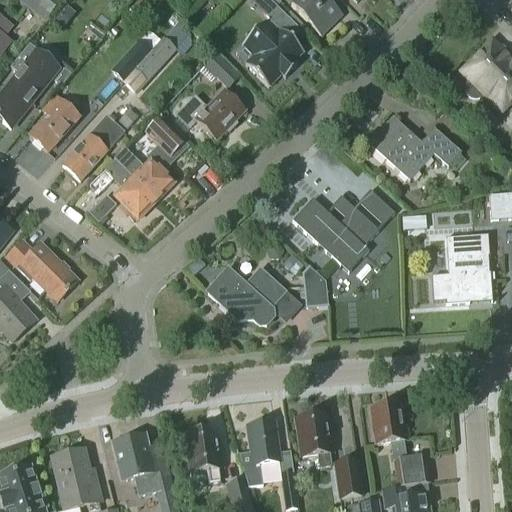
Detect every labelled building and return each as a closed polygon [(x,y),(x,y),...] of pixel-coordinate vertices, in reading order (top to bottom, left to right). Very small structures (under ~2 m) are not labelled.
[(52,0),(26,0),(49,18),(59,6),(52,0)] [(285,20),(264,0),(245,0),(244,1),(268,25),(276,33),(280,36),(281,35),(290,44),(299,34),(287,22),(285,20)] [(299,0),(290,9),(321,41),(342,21),(320,0),(299,0)] [(0,55),(8,45),(1,41),(9,30),(0,22),(0,55)] [(136,98),(176,57),(181,61),(197,43),(188,34),(186,36),(179,30),(152,58),(123,86),(136,98)] [(246,70),(269,93),(270,92),(282,80),(286,84),(289,81),(288,80),(294,74),(295,75),(299,71),(295,68),(303,59),(304,59),(304,58),(290,44),(281,35),(280,36),(272,44),(261,32),(248,46),(259,57),(246,70)] [(491,45),(460,76),(469,85),(465,88),(464,93),(465,98),(469,101),(474,103),(479,101),(482,98),(500,116),(511,104),(511,61),(510,64),(491,45)] [(123,86),(152,58),(141,47),(113,76),(123,86)] [(18,78),(0,100),(0,124),(11,133),(22,120),(21,120),(58,74),(35,56),(30,62),(22,56),(10,72),(18,78)] [(215,59),(205,70),(228,92),(238,82),(215,59)] [(193,101),(175,120),(188,133),(195,126),(215,146),(226,134),(226,135),(228,133),(227,133),(232,128),(232,129),(234,128),(233,127),(244,115),(224,95),(206,113),(193,101)] [(48,120),(29,141),(47,157),(78,123),(54,100),(41,114),(48,120)] [(106,121),(61,171),(79,187),(124,137),(106,121)] [(391,122),(367,149),(408,186),(432,159),(447,172),(460,158),(432,133),(419,148),(391,122)] [(160,123),(145,137),(158,150),(170,162),(184,148),(160,123)] [(173,165),(170,162),(158,150),(147,162),(150,165),(141,175),(131,166),(132,165),(124,156),(114,165),(132,183),(155,206),(173,188),(162,176),(173,165)] [(196,200),(213,185),(192,162),(175,178),(196,200)] [(114,165),(89,190),(98,199),(115,182),(124,192),(132,183),(114,165)] [(124,192),(115,201),(137,223),(155,206),(132,183),(124,192)] [(358,206),(383,229),(394,217),(369,194),(358,206)] [(511,197),(488,199),(490,224),(511,222),(511,197)] [(311,204),(291,226),(346,278),(367,256),(362,251),(376,236),(354,215),(340,230),(311,204)] [(400,222),(401,234),(409,234),(408,222),(400,222)] [(446,284),(433,284),(435,306),(445,306),(445,309),(448,309),(491,306),(486,246),(443,249),(446,284)] [(21,247),(6,262),(17,273),(20,269),(57,305),(64,297),(65,298),(68,294),(76,286),(39,249),(31,256),(21,247)] [(307,272),(301,279),(304,313),(326,311),(323,287),(307,272)] [(269,312),(284,296),(258,273),(244,289),(226,273),(205,296),(237,325),(251,324),(258,330),(265,329),(272,322),(271,314),(269,312)] [(0,293),(1,294),(0,295),(0,333),(11,346),(35,325),(18,307),(29,297),(7,275),(0,282),(0,293)] [(397,409),(370,413),(376,449),(391,447),(397,492),(429,488),(425,461),(405,464),(402,445),(407,445),(405,429),(400,429),(397,409)] [(324,420),(296,424),(301,462),(317,460),(319,472),(330,471),(328,458),(332,458),(330,442),(327,443),(324,420)] [(249,456),(240,457),(249,490),(262,488),(260,469),(279,466),(274,426),(246,430),(249,456)] [(213,436),(184,440),(190,478),(206,476),(207,488),(218,487),(216,474),(221,474),(219,458),(216,458),(213,436)] [(144,440),(111,448),(120,485),(153,477),(157,496),(172,492),(164,459),(149,463),(144,440)] [(82,455),(51,463),(63,511),(78,511),(100,507),(95,484),(90,485),(82,455)] [(359,461),(334,465),(340,502),(365,498),(359,461)] [(13,477),(0,481),(0,498),(1,500),(0,500),(0,506),(1,511),(42,511),(29,472),(26,473),(25,470),(12,474),(13,477)] [(292,477),(280,479),(284,511),(294,511),(297,511),(292,477)] [(120,500),(143,495),(140,481),(117,486),(120,500)] [(244,484),(225,488),(229,511),(249,511),(249,508),(260,506),(257,491),(246,493),(244,484)] [(404,494),(383,496),(384,511),(389,511),(392,511),(391,511),(428,511),(426,500),(405,503),(404,494)]
